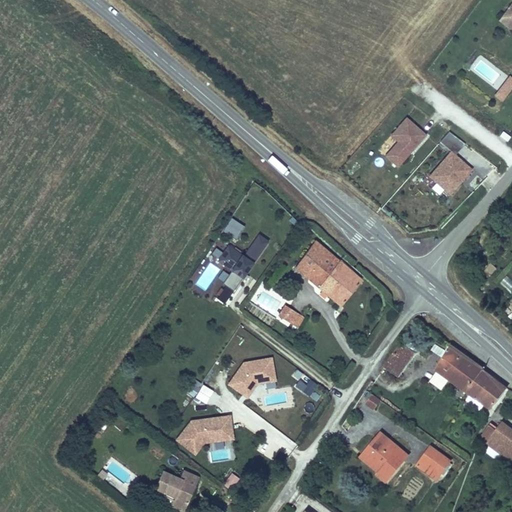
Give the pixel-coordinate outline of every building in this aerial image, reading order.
[(511,0),(502,14),(508,18),(509,24),(511,26),(511,0)] [(511,26),(509,24),(508,18),(502,14),(497,21),(511,31),(511,26)] [(511,89),(511,77),(510,76),(494,96),(503,102),(511,89)] [(407,115),(377,148),(397,166),(427,134),(407,115)] [(473,167),(456,153),(465,143),(449,130),(440,142),(449,149),(428,175),(451,194),(473,167)] [(236,238),(245,226),(232,217),(223,229),(236,238)] [(259,235),(244,256),(254,263),(269,242),(259,235)] [(363,277),(316,239),(297,265),(343,304),(363,277)] [(244,256),(228,245),(217,261),(232,272),(242,279),(243,280),(255,264),(254,263),(244,256)] [(492,262),(484,268),(489,274),(497,268),(492,262)] [(242,279),(232,272),(223,284),(233,292),(242,279)] [(509,292),(511,289),(511,279),(506,274),(499,283),(509,292)] [(283,305),(286,307),(281,315),(286,318),(288,320),(296,310),(285,302),(283,305)] [(437,366),(468,388),(482,368),(485,365),(452,341),(437,366)] [(417,353),(401,342),(384,367),(399,378),(417,353)] [(277,382),(273,357),(243,363),(227,385),(248,400),(257,386),(277,382)] [(506,385),(482,368),(468,388),(492,405),(506,385)] [(194,380),(186,391),(192,396),(201,385),(194,380)] [(313,396),(322,386),(316,381),(307,390),(313,396)] [(381,401),(372,394),(365,404),(374,411),(381,401)] [(227,442),(225,428),(233,427),(231,415),(190,421),(175,441),(196,457),(204,445),(227,442)] [(501,454),(511,461),(511,458),(511,438),(506,434),(511,426),(511,424),(505,420),(500,427),(494,423),(485,436),(504,449),(501,454)] [(234,441),(233,427),(225,428),(227,442),(234,441)] [(383,444),(388,437),(380,430),(374,437),(383,444)] [(388,437),(383,444),(374,437),(363,451),(382,468),(380,471),(378,473),(386,479),(407,452),(388,437)] [(450,460),(432,446),(418,464),(436,478),(450,460)] [(382,468),(363,451),(360,455),(380,471),(382,468)] [(187,495),(191,488),(195,489),(200,478),(184,471),(180,479),(163,471),(154,491),(164,495),(175,500),(172,505),(171,508),(180,511),(184,511),(191,497),(187,495)] [(228,487),(236,477),(229,472),(221,482),(228,487)] [(164,495),(162,500),(172,505),(175,500),(164,495)]
